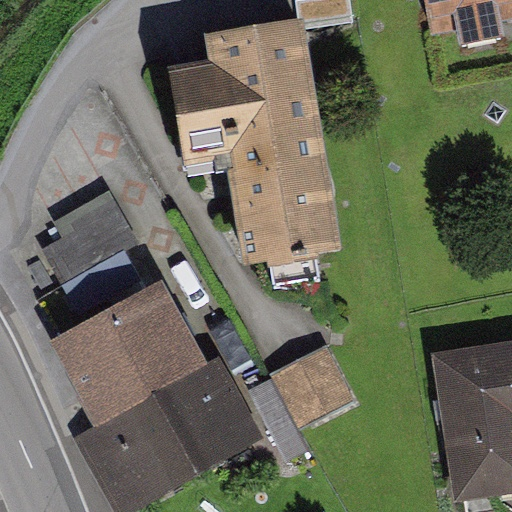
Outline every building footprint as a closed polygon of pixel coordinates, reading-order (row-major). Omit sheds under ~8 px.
[(351,17),(348,0),(319,0),(296,3),(297,13),(299,25),(351,17)] [(511,0),(422,0),(430,35),(511,19),(511,0)] [(302,21),(207,37),(211,61),(169,69),(185,169),(225,163),(242,267),(340,251),(302,21)] [(114,185),(39,223),(69,282),(144,245),(114,185)] [(162,279),(50,339),(98,427),(79,437),(119,511),(135,511),(265,441),(219,357),(208,362),(162,279)] [(511,511),(511,342),(430,355),(453,504),(478,500),(499,497),(501,505),(511,511)] [(300,361),(272,375),(299,428),(353,401),(327,348),(300,361)]
